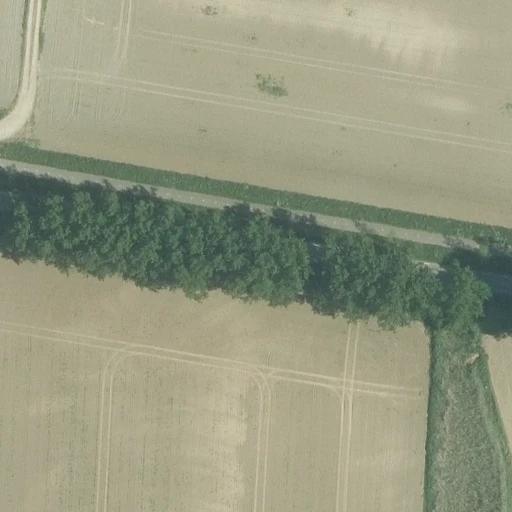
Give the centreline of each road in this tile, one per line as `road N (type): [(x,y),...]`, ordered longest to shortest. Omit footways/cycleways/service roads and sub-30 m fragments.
road 1 (tertiary): [(0,201),(511,287)]
road 2 (track): [(0,134),(19,119),(30,0)]
